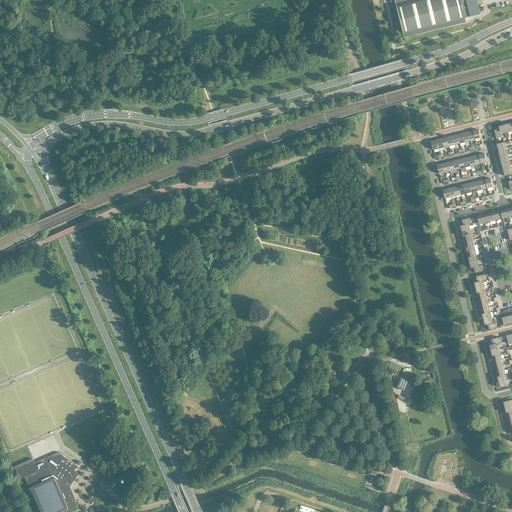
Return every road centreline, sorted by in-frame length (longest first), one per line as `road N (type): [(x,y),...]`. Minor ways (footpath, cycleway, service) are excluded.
road 1 (secondary): [(511,21),(442,53),(193,121),(92,116),(38,137)]
road 2 (secondary): [(45,147),(101,124),(171,134),(227,125),(439,65),(511,32)]
road 3 (secondary): [(27,167),(182,511)]
road 4 (secondary): [(196,511),(42,168)]
road 5 (residential): [(442,217),(485,391),(511,391)]
